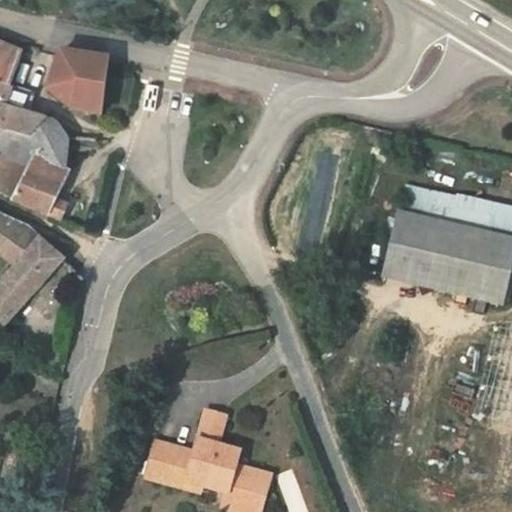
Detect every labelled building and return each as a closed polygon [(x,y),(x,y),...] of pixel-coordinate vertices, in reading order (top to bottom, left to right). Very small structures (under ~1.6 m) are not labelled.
[(0,131),(30,140),(67,141),(64,137),(53,123),(4,108),(22,54),(0,44),(0,131)] [(70,109),(99,115),(106,59),(60,52),(46,90),(70,109)] [(30,140),(0,131),(0,192),(12,200),(47,215),(54,200),(61,186),(57,184),(63,171),(67,141),(30,140)] [(68,173),(63,171),(57,184),(61,186),(64,180),(68,173)] [(511,211),(405,187),(398,219),(511,247),(511,211)] [(54,200),(47,215),(59,220),(65,205),(54,200)] [(62,260),(26,228),(0,216),(0,253),(18,266),(0,287),(0,325),(3,328),(62,260)] [(501,306),(511,258),(511,247),(398,219),(384,278),(501,306)] [(195,454),(187,483),(202,487),(225,493),(263,503),(270,477),(235,467),(239,453),(217,446),(225,418),(206,413),(195,454)] [(178,487),(188,451),(156,443),(146,479),(178,487)] [(32,455),(11,450),(4,476),(25,482),(32,455)] [(195,454),(188,451),(178,487),(200,493),(202,487),(187,483),(195,454)] [(260,511),(263,503),(225,493),(222,508),(237,511),(260,511)]
